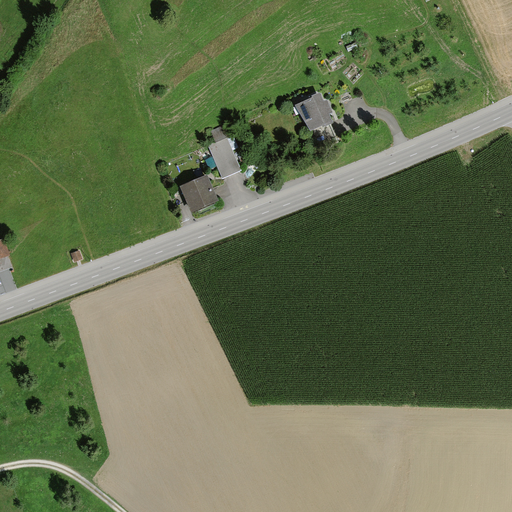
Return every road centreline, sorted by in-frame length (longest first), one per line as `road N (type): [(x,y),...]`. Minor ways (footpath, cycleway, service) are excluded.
road 1 (secondary): [(0,311),(511,111)]
road 2 (track): [(119,511),(53,465),(0,469)]
